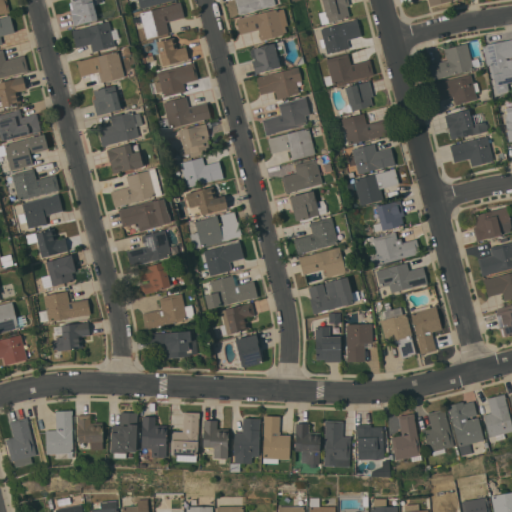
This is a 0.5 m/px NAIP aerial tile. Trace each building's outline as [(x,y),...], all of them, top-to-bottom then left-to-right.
[(6,0),(10,11),(0,13),(0,0),(6,0)] [(92,0),(93,1),(98,19),(74,25),(71,10),(69,3),(71,2),(70,0),(92,0)] [(177,0),(172,1),(172,0),(140,8),(138,0),(177,0)] [(274,0),(276,4),(239,14),(235,0),(274,0)] [(321,24),(318,13),(325,11),(321,0),(348,0),(350,5),(347,6),(350,17),(321,24)] [(181,2),(185,17),(166,22),(169,32),(147,38),(143,22),(134,25),(132,16),(141,14),(140,13),(181,2)] [(288,25),(285,26),(286,32),(284,32),(284,35),(261,40),(259,29),(240,34),(237,18),(277,9),(278,10),(284,8),(288,25)] [(0,17),(6,16),(10,15),(15,32),(0,36),(2,44),(0,44),(0,17)] [(357,19),(361,35),(346,39),(349,47),(327,53),(321,28),(357,19)] [(111,30),(116,29),(119,38),(114,40),(115,46),(93,52),(91,44),(76,47),(72,30),(109,21),(111,30)] [(177,48),(186,46),(189,59),(163,65),(161,59),(160,59),(156,42),(174,37),(177,48)] [(487,66),(483,46),(484,46),(487,45),(486,44),(511,38),(511,56),(505,58),(506,59),(507,59),(507,60),(511,59),(511,81),(507,82),(509,90),(497,93),(494,78),(492,78),(490,65),(488,65),(487,66)] [(283,40),(286,53),(278,55),(280,66),(255,73),(252,60),(256,59),(256,57),(255,58),(252,56),(250,51),(252,48),(283,40)] [(471,59),(477,57),(479,66),(473,67),(474,69),(438,78),(438,79),(433,80),(429,64),(447,60),(445,48),(467,43),(471,59)] [(28,70),(0,77),(0,49),(3,49),(5,60),(25,55),(28,70)] [(125,76),(102,82),(99,71),(81,76),(77,61),(118,50),(125,76)] [(351,64),(370,59),(373,74),(332,85),(332,84),(326,86),(324,76),(330,75),(326,59),(348,53),(351,64)] [(154,60),(156,67),(149,68),(146,56),(152,55),(154,60)] [(194,62),(198,79),(183,83),(185,91),(164,96),(162,90),(152,93),(149,84),(160,81),(157,72),(194,62)] [(302,80),(296,82),(299,93),(290,95),(290,96),(277,99),(275,90),(261,94),(257,77),(298,66),(302,80)] [(473,83),(477,82),(479,91),(476,92),(477,98),(461,103),(456,105),(454,96),(440,100),(435,83),(471,74),(473,83)] [(26,89),(17,91),(20,103),(3,107),(2,106),(0,106),(0,81),(23,76),(26,89)] [(370,97),(372,105),(351,111),(345,88),(368,81),(373,96),(370,97)] [(115,85),(121,109),(97,115),(93,100),(96,99),(93,90),(115,85)] [(306,96),(310,113),(311,113),(313,122),(271,133),(271,134),(266,135),(262,119),(281,114),(278,103),(306,96)] [(211,119),(170,128),(170,127),(161,129),(159,119),(167,118),(163,102),(186,97),(188,107),(207,102),(211,119)] [(511,105),(503,107),(508,141),(511,140),(511,105)] [(473,135),(473,134),(451,139),(449,128),(448,128),(445,115),(469,109),(470,115),(480,112),(482,122),(485,121),(487,131),(473,135)] [(0,114),(20,110),(22,117),(37,113),(41,131),(2,141),(0,133),(0,114)] [(143,124),(137,126),(139,137),(102,146),(98,129),(112,125),(111,119),(111,115),(122,112),(123,114),(133,112),(133,114),(140,112),(143,124)] [(346,145),(346,144),(343,145),(341,137),(342,137),(341,135),(342,135),(342,133),(343,133),(342,131),(344,131),(341,118),(364,113),(366,124),(386,119),(390,134),(348,145),(348,144),(346,145)] [(182,129),(206,123),(209,136),(208,136),(211,148),(181,155),(179,149),(187,147),(182,129)] [(315,153),(292,159),(290,149),(271,153),(267,138),(309,127),(315,153)] [(44,134),(48,148),(32,152),(30,146),(28,146),(33,164),(10,170),(6,154),(0,155),(0,146),(4,145),(4,144),(44,134)] [(494,161),(472,166),(470,158),(454,162),(450,145),(488,136),(494,161)] [(374,143),(376,151),(390,147),(395,164),(359,173),(352,149),(374,143)] [(111,162),(110,162),(107,150),(129,144),(132,153),(138,152),(139,153),(141,152),(145,164),(142,165),(142,166),(114,173),(111,162)] [(223,177),(187,187),(180,162),(203,157),(205,164),(219,161),(223,177)] [(322,184),(285,193),(281,176),(296,172),(294,164),(316,158),(322,184)] [(60,190),(19,200),(12,174),(34,168),(36,179),(56,174),(60,190)] [(155,168),(162,194),(126,203),(126,205),(121,207),(121,205),(120,205),(120,206),(115,207),(111,191),(129,186),(126,176),(155,168)] [(380,188),(383,199),(361,205),(354,179),(395,168),(399,183),(380,188)] [(186,192),(214,187),(216,197),(225,195),(228,209),(201,215),(199,204),(189,206),(186,192)] [(296,221),(290,197),(313,190),(316,201),(323,199),(326,205),(326,212),(296,221)] [(63,211),(48,214),(48,216),(45,217),(47,224),(28,228),(27,224),(18,226),(15,215),(24,213),(22,203),(53,196),(53,194),(58,193),(63,211)] [(118,210),(164,198),(167,213),(168,213),(171,222),(140,230),(138,222),(122,227),(118,210)] [(404,216),(401,216),(403,225),(382,230),(376,231),(374,224),(380,222),(376,206),(400,200),(404,216)] [(504,233),(505,233),(501,234),(501,235),(477,241),(473,227),(476,226),(473,215),(507,206),(510,221),(511,226),(510,231),(504,233)] [(212,217),(212,216),(217,214),(220,226),(223,225),(221,215),(234,211),(237,221),(238,221),(242,235),(222,240),(223,241),(201,247),(201,246),(194,248),(190,234),(197,232),(195,221),(212,217)] [(332,217),(338,243),(297,254),(294,239),(312,234),(310,222),(332,217)] [(68,250),(42,257),(40,251),(37,241),(28,243),(26,235),(36,232),(36,233),(54,229),(56,240),(65,237),(68,250)] [(145,246),(142,235),(165,229),(172,256),(130,266),(126,251),(145,246)] [(372,266),(369,255),(367,256),(363,240),(373,237),(373,238),(390,233),(396,232),(398,239),(401,238),(402,242),(417,238),(420,253),(372,266)] [(210,275),(209,273),(207,273),(206,269),(205,270),(201,254),(204,254),(203,251),(240,241),(244,258),(230,262),(232,270),(210,275)] [(511,267),(482,276),(477,259),(492,255),(490,247),(511,241),(511,267)] [(180,255),(173,256),(171,247),(177,245),(180,255)] [(342,256),(345,255),(349,269),(345,270),(346,271),(332,275),(332,276),(328,277),(325,268),(303,274),(298,257),(339,246),(342,256)] [(0,256),(11,253),(14,264),(3,267),(3,268),(0,268),(0,256)] [(57,258),(71,254),(76,270),(75,270),(75,272),(72,273),(74,280),(45,287),(42,278),(50,276),(46,261),(57,258)] [(142,294),(140,284),(150,282),(149,279),(140,281),(137,267),(165,261),(170,285),(156,288),(157,290),(142,294)] [(407,262),(409,270),(423,266),(428,283),(423,285),(422,284),(391,292),(389,284),(380,287),(375,270),(407,262)] [(511,272),(511,297),(504,300),(502,292),(488,296),(484,279),(511,272)] [(235,285),(254,281),(258,297),(253,298),(253,297),(208,308),(205,295),(213,292),(210,280),(232,275),(235,285)] [(309,298),(311,298),(308,287),(322,283),(325,294),(327,293),(325,282),(347,276),(351,292),(357,290),(360,299),(353,301),(354,302),(342,305),(313,313),(309,298)] [(41,321),(39,311),(47,310),(44,294),(67,290),(69,301),(88,298),(90,314),(49,321),(49,320),(41,321)] [(162,309),(159,298),(182,293),(184,306),(191,304),(194,317),(187,318),(187,320),(146,329),(142,313),(162,309)] [(0,304),(12,301),(16,317),(25,315),(27,324),(19,326),(19,327),(0,331),(0,304)] [(255,315),(246,317),(249,329),(222,335),(220,325),(224,324),(221,310),(225,309),(225,308),(252,302),(255,315)] [(412,334),(411,335),(416,354),(402,358),(397,339),(386,342),(380,320),(386,318),(384,311),(383,305),(391,303),(392,309),(401,306),(402,314),(406,313),(412,334)] [(442,329),(431,331),(436,349),(420,353),(410,312),(415,311),(414,308),(429,305),(430,307),(436,305),(442,329)] [(511,306),(511,333),(504,336),(502,327),(500,328),(496,313),(497,312),(496,310),(511,306)] [(58,350),(57,349),(53,349),(52,341),(57,340),(56,337),(63,336),(62,334),(55,335),(54,326),(61,326),(61,324),(79,322),(79,323),(88,322),(89,334),(81,335),(83,347),(58,350)] [(347,361),(346,357),(347,357),(346,323),(372,323),(372,337),(373,337),(373,342),(364,342),(365,361),(347,361)] [(330,326),(330,335),(341,335),(341,361),(325,362),(325,359),(315,359),(315,326),(330,326)] [(197,353),(190,354),(190,356),(167,358),(167,349),(150,350),(149,334),(165,332),(190,330),(190,339),(196,339),(197,353)] [(0,339),(21,334),(23,343),(27,342),(31,356),(27,357),(27,359),(5,364),(3,357),(0,357),(0,339)] [(257,334),(258,334),(261,346),(260,346),(263,358),(262,358),(263,362),(244,367),(243,365),(242,366),(235,339),(257,334)] [(491,412),(487,398),(504,393),(506,398),(505,398),(511,426),(511,430),(504,433),(505,438),(497,440),(496,435),(489,437),(483,414),(491,412)] [(469,443),(472,453),(461,455),(449,409),(448,409),(447,405),(463,401),(463,403),(473,401),(477,414),(467,417),(468,419),(478,417),(484,439),(469,443)] [(432,428),(428,413),(445,409),(454,446),(444,448),(445,452),(433,455),(432,451),(429,452),(423,430),(432,428)] [(57,429),(56,411),(73,410),(73,414),(72,414),(74,453),(72,453),(72,458),(56,458),(56,453),(46,454),(46,430),(57,429)] [(200,412),(200,418),(199,418),(198,454),(197,454),(196,461),(177,460),(177,455),(171,454),(171,440),(172,440),(172,431),(183,431),(184,411),(200,412)] [(112,424),(120,425),(121,412),(138,412),(136,451),(126,450),(126,458),(114,457),(114,452),(111,452),(112,424)] [(414,412),(421,459),(411,461),(411,457),(395,459),(391,437),(401,435),(398,415),(414,412)] [(90,414),(91,423),(102,422),(103,449),(92,449),(92,441),(78,442),(78,434),(77,434),(77,429),(78,428),(77,415),(90,414)] [(279,435),(290,435),(289,459),(278,458),(278,462),(263,462),(263,457),(264,420),(264,415),(280,416),(279,435)] [(155,425),(165,425),(165,443),(167,443),(167,456),(152,456),(142,456),(142,448),(141,448),(141,426),(144,426),(143,416),(155,416),(155,425)] [(28,417),(29,422),(28,422),(36,455),(31,456),(32,463),(16,467),(14,460),(12,461),(8,444),(7,445),(5,439),(14,437),(10,421),(28,417)] [(242,432),(243,418),(261,418),(259,456),(252,456),(252,463),(240,463),(240,471),(230,471),(230,462),(235,463),(235,455),(233,455),(234,432),(242,432)] [(217,428),(229,429),(227,458),(214,457),(214,447),(203,447),(204,419),(217,420),(217,428)] [(343,421),(342,436),(350,437),(349,466),(324,465),(326,420),(343,421)] [(296,423),(309,423),(309,431),(320,432),(319,450),(320,450),(320,464),(301,463),(302,451),(307,451),(307,450),(295,450),(296,423)] [(371,424),(371,427),(382,426),(384,458),(358,459),(358,450),(357,450),(357,437),(357,424),(371,424)] [(391,477),(371,475),(371,473),(372,471),(373,470),(381,467),(382,466),(382,464),(382,461),(383,460),(386,460),(389,459),(391,477)] [(494,511),(491,495),(511,491),(511,511),(494,511)] [(278,511),(278,506),(293,506),(293,496),(307,496),(307,506),(305,506),(305,511),(278,511)] [(488,496),(490,511),(462,511),(461,501),(488,496)] [(335,511),(308,511),(309,506),(310,506),(310,497),(319,497),(319,506),(336,506),(335,511)] [(371,511),(371,506),(374,506),(374,498),(386,498),(386,506),(398,506),(398,511),(371,511)] [(137,506),(137,500),(148,499),(148,511),(122,511),(122,507),(137,506)] [(116,500),(117,507),(118,507),(118,511),(91,511),(91,509),(101,509),(100,501),(116,500)] [(419,503),(419,509),(428,509),(428,511),(403,511),(405,511),(405,504),(419,503)] [(451,511),(450,505),(459,503),(459,511),(451,511)]
